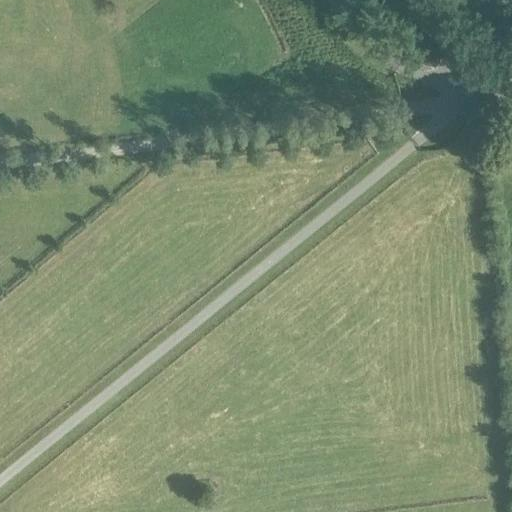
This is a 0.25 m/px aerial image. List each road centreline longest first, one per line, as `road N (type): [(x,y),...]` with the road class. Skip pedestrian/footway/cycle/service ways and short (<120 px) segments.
road 1 (track): [(0,477),(456,114)]
road 2 (unclassified): [(0,173),(456,114),(497,91)]
road 3 (tertiary): [(497,91),(416,0)]
